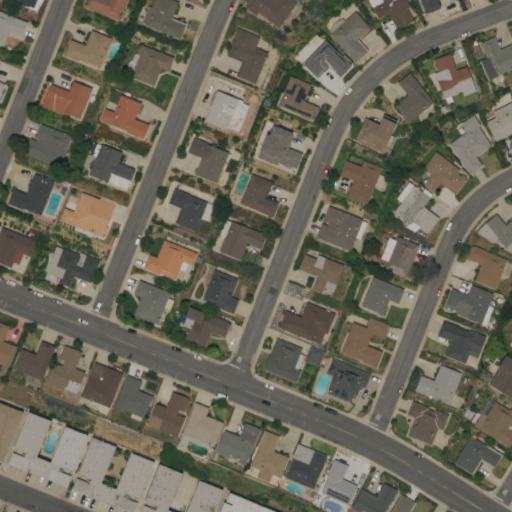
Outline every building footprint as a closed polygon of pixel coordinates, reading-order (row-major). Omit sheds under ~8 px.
[(14,0),(8,0),(8,1),(6,0),(36,0),(34,8),(14,0)] [(87,0),(127,0),(119,20),(85,7),(87,0)] [(145,24),(142,22),(148,6),(152,7),(154,0),(172,0),(177,2),(171,18),(186,23),(180,39),(145,25),(145,24)] [(278,27),(258,12),(256,15),(244,7),(247,4),(245,3),(247,0),(294,0),(297,2),(278,27)] [(396,29),(388,13),(378,18),(368,0),(405,0),(409,6),(407,8),(413,20),(396,29)] [(436,0),(440,8),(425,14),(420,0),(436,0)] [(21,36),(8,31),(2,46),(0,45),(0,11),(27,23),(21,36)] [(344,21),(354,11),(369,28),(357,39),(368,51),(355,62),(330,34),(331,33),(329,31),(330,28),(331,26),(333,23),(336,21),(338,20),(342,19),(344,21)] [(238,27),(240,28),(240,29),(259,37),(255,47),(267,52),(255,84),(236,76),(242,62),(226,55),(238,27)] [(78,59),(77,60),(64,55),(70,39),(85,45),(91,30),(111,38),(100,67),(78,59)] [(352,65),(339,78),(327,67),(316,78),(302,64),(315,50),(307,42),(316,33),(324,40),(325,39),(352,65)] [(494,37),(500,49),(511,43),(511,68),(497,75),(497,76),(489,80),(480,61),(486,58),(481,46),(482,46),(480,43),(494,37)] [(138,54),(142,45),(173,58),(168,71),(160,68),(153,86),(131,77),(133,72),(128,70),(127,68),(127,66),(128,64),(129,61),(132,60),(133,57),(134,55),(134,54),(135,54),(136,54),(138,54)] [(446,96),(443,95),(442,93),(436,79),(440,78),(433,60),(449,53),(456,70),(466,66),(471,79),(470,79),(472,84),(462,89),(462,91),(449,96),(449,95),(446,96)] [(433,102),(408,122),(395,105),(407,95),(397,83),(409,72),(433,102)] [(311,119),(311,120),(299,115),(299,114),(278,105),(290,76),(310,84),(303,101),(318,107),(313,120),(311,119)] [(71,80),(84,85),(80,97),(87,100),(81,114),(75,111),(73,116),(63,112),(62,114),(41,106),(45,96),(46,96),(51,84),(67,90),(71,80)] [(217,90),(242,101),(241,102),(248,105),(238,131),(228,127),(227,130),(205,121),(217,90)] [(126,132),(127,130),(109,124),(100,121),(104,108),(113,112),(120,95),(140,103),(134,119),(149,124),(143,139),(126,132)] [(511,102),(511,104),(511,136),(511,134),(496,141),(486,122),(495,117),(492,112),(511,102)] [(354,141),(365,118),(379,124),(383,114),(397,121),(391,135),(393,136),(388,147),(385,146),(382,153),(354,141)] [(449,144),(466,132),(461,124),(473,115),(480,125),(478,127),(490,145),(475,156),(482,165),(469,174),(449,144)] [(71,136),(58,167),(24,153),(30,138),(36,141),(37,138),(34,137),(39,123),(71,136)] [(265,133),(268,134),(272,124),(291,132),(287,142),(289,143),(287,148),(301,154),(295,169),(290,167),(290,168),(281,165),(282,163),(278,162),(276,166),(257,158),(259,150),(258,150),(265,133)] [(229,152),(217,182),(194,173),(200,159),(186,154),(192,138),(229,152)] [(100,144),(121,152),(117,162),(134,169),(126,190),(112,184),(112,183),(89,174),(100,144)] [(459,169),(456,173),(460,176),(461,174),(465,177),(464,178),(466,179),(455,194),(440,183),(434,192),(423,184),(430,174),(422,168),(435,151),(459,169)] [(353,180),(339,175),(345,160),(361,166),(363,160),(381,167),(367,204),(347,196),(353,180)] [(251,174),(272,182),(266,197),(278,202),(273,216),(270,216),(257,211),(257,210),(239,203),(251,174)] [(23,208),(23,210),(7,203),(13,188),(26,193),(31,179),(52,187),(41,215),(23,208)] [(408,181),(422,191),(424,188),(432,194),(423,206),(439,218),(428,233),(419,226),(414,232),(406,226),(408,223),(393,212),(400,202),(395,198),(408,181)] [(195,231),(174,223),(180,208),(168,203),(174,188),(189,194),(189,195),(207,202),(195,231)] [(60,220),(64,208),(74,211),(81,192),(99,199),(100,195),(117,202),(110,220),(99,215),(92,233),(60,220)] [(362,219),(362,221),(366,222),(360,239),(355,237),(350,251),(316,237),(321,223),(327,226),(329,223),(322,220),(328,206),(362,219)] [(496,214),(505,225),(511,219),(511,253),(506,250),(497,238),(491,242),(475,232),(485,223),(496,214)] [(265,235),(260,249),(246,243),(240,259),(219,251),(224,238),(216,234),(222,218),(230,222),(231,221),(265,235)] [(35,240),(29,255),(21,252),(17,263),(12,261),(9,267),(0,262),(0,229),(1,227),(23,236),(35,240)] [(406,276),(384,267),(386,261),(380,258),(388,237),(395,240),(396,236),(418,245),(406,276)] [(148,254),(156,257),(163,240),(197,253),(193,265),(182,261),(175,279),(160,273),(159,274),(143,268),(148,254)] [(473,246),(474,246),(485,250),(485,251),(507,260),(495,289),(474,281),(481,264),(466,258),(471,245),(473,246)] [(74,276),(70,287),(57,282),(59,278),(45,272),(56,246),(61,248),(61,247),(79,254),(80,252),(99,260),(90,283),(74,276)] [(331,291),(330,294),(326,293),(326,294),(310,288),(314,277),(297,271),(304,254),(316,259),(317,255),(343,265),(333,292),(331,291)] [(214,270),(237,279),(230,297),(238,300),(233,314),(217,307),(217,306),(202,300),(214,270)] [(372,276),(404,289),(398,303),(389,300),(382,315),(377,313),(377,312),(361,305),(372,276)] [(170,292),(168,298),(173,300),(169,309),(164,307),(157,324),(133,314),(140,297),(133,293),(138,280),(170,292)] [(493,294),(488,306),(492,307),(486,325),(481,323),(481,324),(455,314),(456,311),(444,307),(451,288),(468,295),(471,285),(493,294)] [(335,314),(327,334),(324,333),(320,344),(278,327),(285,310),(301,316),(306,302),(335,314)] [(214,317),(215,316),(227,321),(227,322),(230,323),(224,338),(211,333),(205,347),(185,339),(189,328),(182,325),(186,317),(185,316),(189,306),(214,317)] [(352,322),(365,327),(369,317),(389,325),(384,338),(372,333),(367,345),(382,351),(375,367),(362,362),(362,360),(341,352),(352,322)] [(445,322),(445,321),(458,326),(458,327),(468,331),(469,330),(485,336),(477,358),(468,354),(465,363),(444,355),(449,341),(436,336),(442,321),(445,322)] [(0,322),(9,326),(3,341),(16,346),(8,367),(0,363),(0,322)] [(276,337),(302,348),(294,368),(301,371),(296,382),(263,369),(276,337)] [(42,380),(13,369),(21,348),(36,354),(41,341),(55,346),(42,380)] [(311,344),(324,350),(317,367),(304,361),(311,344)] [(53,362),(61,366),(63,360),(58,358),(63,345),(81,352),(75,368),(85,372),(76,393),(46,382),(53,362)] [(511,399),(488,384),(498,368),(497,368),(505,354),(511,358),(511,399)] [(370,375),(365,388),(357,385),(350,402),(327,393),(334,376),(326,373),(331,359),(370,375)] [(88,376),(89,376),(94,362),(123,373),(109,407),(103,405),(102,406),(94,403),(93,405),(89,403),(90,400),(80,396),(88,376)] [(450,403),(415,390),(420,375),(434,380),(440,365),(461,373),(450,403)] [(141,381),(137,390),(153,396),(150,402),(149,401),(143,418),(142,417),(140,421),(130,417),(131,413),(114,406),(126,375),(141,381)] [(165,407),(172,391),(189,398),(184,412),(178,410),(177,414),(185,417),(177,437),(147,425),(155,403),(165,407)] [(472,425),(480,412),(484,414),(493,400),(509,410),(510,409),(511,410),(511,441),(509,447),(472,425)] [(407,435),(414,418),(407,414),(412,401),(428,407),(427,409),(434,411),(434,409),(448,415),(442,430),(437,428),(431,444),(407,435)] [(0,460),(0,402),(23,412),(3,462),(0,460)] [(208,444),(206,447),(188,440),(186,446),(179,443),(183,434),(182,434),(195,402),(208,408),(205,415),(223,423),(214,446),(208,444)] [(50,420),(36,456),(50,462),(64,426),(87,435),(73,471),(60,466),(58,471),(70,476),(66,487),(8,464),(12,452),(24,457),(26,452),(14,448),(28,412),(50,420)] [(245,465),(241,463),(241,465),(227,460),(228,458),(215,452),(224,430),(239,436),(245,422),(259,428),(245,465)] [(252,466),(251,466),(259,444),(264,430),(279,436),(273,451),(288,457),(280,477),(272,474),(269,482),(257,477),(258,473),(256,472),(255,472),(253,472),(250,471),(252,466)] [(485,445),(485,444),(502,454),(493,468),(480,461),(472,474),(453,463),(470,436),(485,445)] [(139,498),(127,493),(125,498),(136,502),(132,511),(129,511),(72,489),(76,478),(89,483),(90,479),(77,473),(92,437),(115,446),(101,483),(116,489),(130,452),(154,462),(139,498)] [(327,455),(313,489),(284,477),(297,443),(327,455)] [(320,492),(327,477),(325,477),(334,459),(348,466),(342,479),(357,486),(348,505),(320,492)] [(182,473),(167,510),(172,511),(185,511),(199,480),(222,490),(213,511),(139,511),(143,505),(156,510),(158,506),(144,500),(159,464),(182,473)] [(376,496),(383,483),(397,490),(389,506),(388,505),(384,511),(358,511),(351,508),(361,489),(376,496)] [(276,511),(218,511),(223,502),(231,506),(232,504),(225,501),(229,492),(276,511)] [(390,511),(401,494),(414,502),(408,511),(390,511)]
